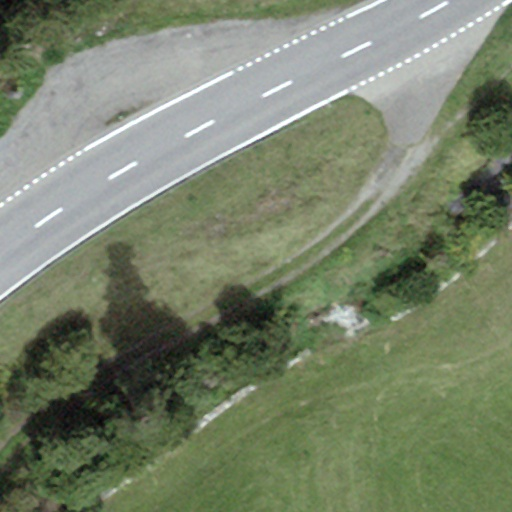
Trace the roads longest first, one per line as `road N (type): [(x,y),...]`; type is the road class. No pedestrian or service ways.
road 1 (track): [(416,155),(382,220),(323,282),(90,409),(29,456),(0,496)]
road 2 (secondary): [(0,253),(183,136),(450,0)]
road 3 (track): [(419,17),(416,155)]
